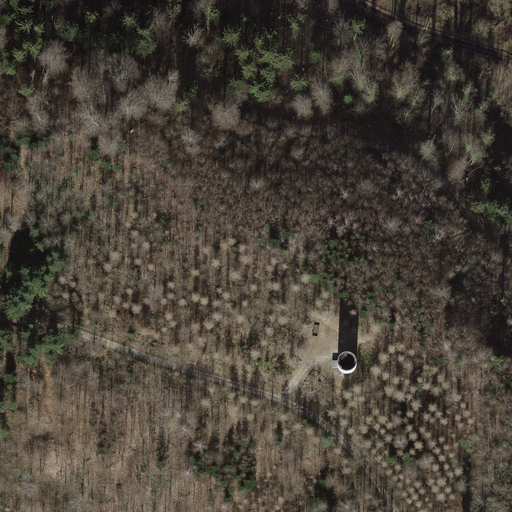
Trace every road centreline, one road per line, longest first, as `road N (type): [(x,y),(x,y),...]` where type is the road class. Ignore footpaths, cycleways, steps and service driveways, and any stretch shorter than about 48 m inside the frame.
road 1 (track): [(511,254),(477,229),(425,171),(381,148),(258,118),(136,62),(0,40)]
road 2 (motorway): [(0,223),(243,90),(469,0)]
road 3 (track): [(0,316),(66,328),(317,417),(394,511)]
road 4 (motorway): [(242,0),(0,123)]
road 5 (track): [(349,0),(397,25),(511,63)]
